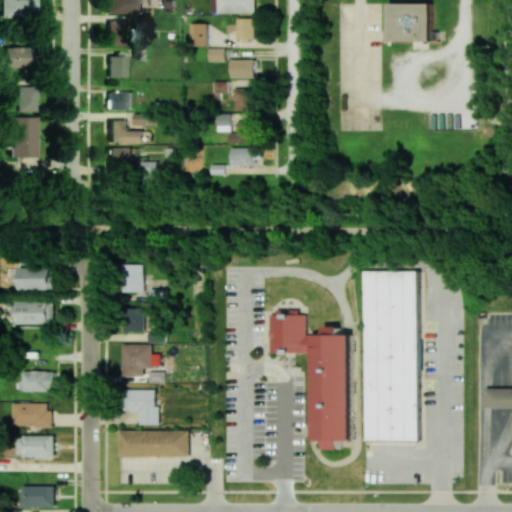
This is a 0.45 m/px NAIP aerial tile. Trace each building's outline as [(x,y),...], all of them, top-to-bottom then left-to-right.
[(0,0),(0,16),(34,17),(34,0),(0,0)] [(105,0),(105,13),(142,13),(142,0),(105,0)] [(256,0),(211,0),(211,12),(256,13),(256,0)] [(391,2),(434,2),(435,40),(391,41),(391,2)] [(256,18),(238,17),(237,39),(256,39),(256,18)] [(105,45),(122,45),(123,21),(106,20),(105,45)] [(192,23),(192,45),(209,45),(209,24),(192,23)] [(2,47),(2,67),(27,67),(26,47),(2,47)] [(226,48),(210,48),(210,61),(226,61),(226,48)] [(124,55),(105,55),(106,76),(125,76),(124,55)] [(231,77),(255,77),(256,59),(232,59),(231,77)] [(15,111),(34,111),(35,81),(2,80),(2,94),(15,94),(15,111)] [(215,98),(220,98),(220,93),(229,92),(229,81),(215,81),(215,98)] [(235,89),(235,109),(254,109),(253,89),(235,89)] [(130,91),(107,91),(107,110),(130,109),(130,91)] [(157,114),(134,113),(133,124),(156,125),(157,114)] [(229,142),(256,141),(256,121),(232,122),(232,125),(225,125),(225,113),(217,114),(218,131),(229,131),(229,142)] [(35,157),(35,117),(6,116),(6,148),(8,148),(8,156),(35,157)] [(108,142),(144,141),(144,130),(127,130),(127,119),(107,120),(108,142)] [(132,147),(107,147),(107,169),(132,169),(132,147)] [(232,165),(256,165),(256,147),(232,147),(232,165)] [(144,182),(159,181),(159,161),(143,161),(144,182)] [(146,264),(126,264),(126,291),(146,291),(146,264)] [(20,289),(53,289),(53,268),(20,268),(20,289)] [(369,440),(368,270),(424,269),(425,440),(369,440)] [(56,324),(56,302),(18,302),(17,323),(56,324)] [(144,331),(145,308),(126,307),(125,331),(144,331)] [(272,352),(308,353),(309,311),(272,311),(272,352)] [(315,440),(326,440),(326,449),(342,449),(341,440),(355,440),(355,335),(342,335),(342,326),(326,326),(326,335),(315,335),(315,440)] [(144,376),(145,366),(160,366),(160,354),(153,354),(153,344),(124,344),(124,375),(144,376)] [(21,390),(57,390),(56,370),(24,371),(24,381),(20,382),(21,390)] [(150,382),(166,382),(166,371),(150,371),(150,382)] [(511,407),(511,388),(487,388),(487,408),(511,407)] [(158,424),(158,389),(127,389),(127,410),(140,410),(140,424),(158,424)] [(52,426),(52,403),(14,403),(14,426),(52,426)] [(121,456),(191,455),(190,430),(120,430),(121,456)] [(56,455),(56,435),(19,435),(19,455),(56,455)] [(56,485),(23,486),(23,506),(56,506),(56,485)]
